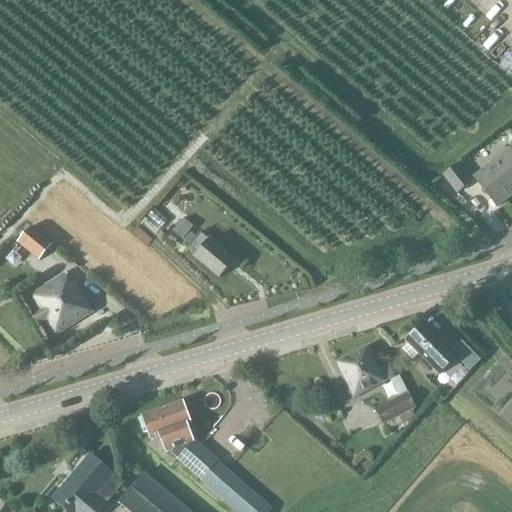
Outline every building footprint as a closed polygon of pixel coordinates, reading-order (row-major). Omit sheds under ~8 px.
[(498,208),(511,196),(511,152),(510,150),(474,178),(498,208)] [(457,194),(472,183),(458,165),(444,176),(457,194)] [(184,220),(174,232),(190,246),(187,249),(196,256),(195,258),(219,279),(234,261),(200,233),(196,238),(190,232),(194,228),(184,220)] [(39,261),(52,246),(31,228),(18,243),(39,261)] [(32,313),(37,321),(41,328),(47,324),(55,337),(94,313),(76,284),(73,286),(66,274),(27,299),(35,311),(32,313)] [(426,324),(407,342),(440,375),(457,358),(470,371),(480,361),(462,343),(453,352),(426,324)] [(415,408),(408,394),(407,394),(399,376),(395,378),(389,366),(379,370),(368,347),(336,363),(354,399),(391,380),(399,399),(377,410),(384,424),(391,420),(397,432),(413,424),(411,420),(417,418),(413,410),(415,408)] [(167,453),(169,451),(192,444),(185,427),(190,425),(182,403),(142,417),(142,418),(139,419),(144,434),(148,432),(152,441),(161,438),(167,453)] [(195,441),(192,444),(177,460),(202,482),(219,462),(195,441)] [(65,511),(101,511),(125,483),(90,454),(51,500),(65,511)] [(225,467),(216,477),(246,503),(255,493),(225,467)] [(120,503),(130,511),(190,511),(145,473),(120,503)]
